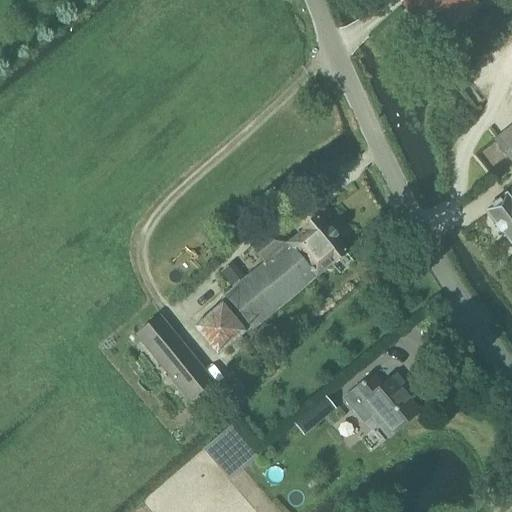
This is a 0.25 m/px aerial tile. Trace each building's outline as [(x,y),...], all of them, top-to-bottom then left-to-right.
[(408,0),(403,5),(431,41),(484,0),(487,0),(495,11),(507,2),(504,0),(408,0)] [(511,159),(511,126),(496,139),(511,159)] [(511,203),(506,195),(485,211),(496,226),(496,227),(501,234),(502,233),(511,246),(511,203)] [(348,252),(318,216),(303,229),(305,232),(290,244),(276,226),(251,246),(266,264),(277,254),(305,286),(348,252)] [(254,328),(305,286),(277,254),(266,264),(228,296),(254,328)] [(222,307),(194,330),(216,357),(244,335),(222,307)] [(215,382),(162,318),(138,336),(191,402),(215,382)] [(374,375),(344,398),(364,423),(377,412),(394,434),(420,414),(402,392),(407,388),(397,375),(383,386),(374,375)] [(325,399),(293,426),(304,439),(337,412),(325,399)] [(231,428),(204,450),(219,470),(235,458),(246,471),(259,460),(254,455),(231,428)]
